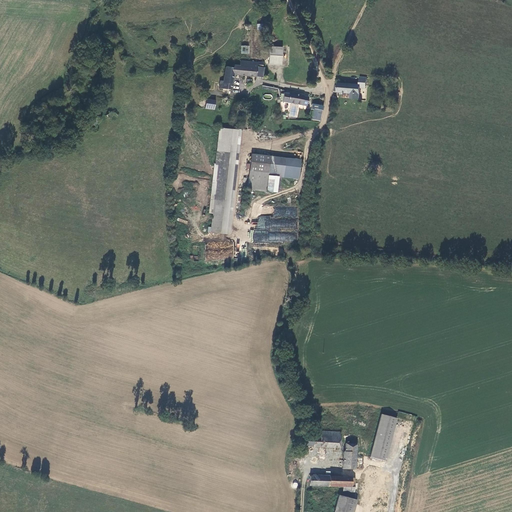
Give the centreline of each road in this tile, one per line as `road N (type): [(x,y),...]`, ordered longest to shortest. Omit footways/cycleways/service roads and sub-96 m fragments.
road 1 (track): [(317,130),(297,187),(268,199),(249,233),(232,225),(242,154)]
road 2 (unclassified): [(288,0),(317,83),(305,90),(262,82)]
